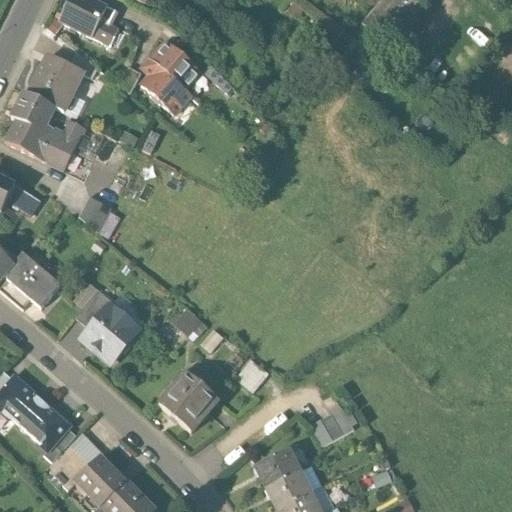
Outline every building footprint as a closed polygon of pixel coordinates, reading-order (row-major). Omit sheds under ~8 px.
[(107,11),(84,0),(70,0),(58,25),(92,41),(100,24),(107,11)] [(414,0),(379,0),(362,24),(391,45),(421,4),(414,0)] [(118,33),(100,24),(92,41),(93,42),(109,50),(118,33)] [(198,75),(165,46),(149,63),(185,96),(192,88),(193,87),(190,84),(198,75)] [(95,72),(75,56),(69,69),(82,76),(82,77),(91,82),(95,72)] [(69,69),(47,58),(27,98),(55,113),(62,116),(82,77),(82,76),(69,69)] [(185,96),(149,63),(145,68),(147,71),(144,75),(149,79),(140,89),(150,98),(149,100),(159,108),(160,107),(173,118),(189,100),(185,96)] [(127,71),(117,90),(129,99),(140,78),(127,71)] [(27,98),(22,96),(9,122),(16,125),(16,123),(43,136),(46,130),(55,113),(27,98)] [(43,136),(16,123),(16,125),(5,146),(63,175),(73,157),(46,143),(48,139),(43,136)] [(84,133),(68,125),(62,136),(46,130),(43,136),(48,139),(46,143),(73,157),(76,151),(84,133)] [(117,144),(87,129),(84,133),(76,151),(106,166),(117,144)] [(14,189),(0,182),(0,215),(2,216),(8,204),(14,189)] [(45,209),(14,189),(8,204),(37,222),(45,209)] [(110,212),(89,201),(79,220),(98,235),(110,212)] [(14,270),(0,258),(0,285),(5,280),(14,270)] [(41,292),(14,270),(5,280),(8,283),(7,284),(17,292),(31,304),(41,292)] [(17,292),(7,284),(0,292),(0,295),(8,302),(17,292)] [(98,294),(74,322),(89,334),(109,311),(110,312),(113,308),(98,294)] [(89,334),(81,344),(109,367),(137,335),(110,312),(109,311),(89,334)] [(268,378),(250,363),(235,381),(253,396),(268,378)] [(4,376),(0,380),(0,398),(13,384),(4,376)] [(186,377),(159,409),(191,437),(219,404),(186,377)] [(50,411),(35,398),(34,400),(14,383),(13,384),(0,398),(0,415),(5,420),(9,422),(12,424),(47,454),(67,432),(68,430),(49,413),(50,411)] [(352,432),(341,411),(329,417),(340,438),(352,432)] [(340,438),(329,417),(319,422),(330,444),(340,438)] [(330,444),(319,422),(308,428),(319,449),(330,444)] [(47,454),(43,459),(52,467),(76,440),(67,432),(47,454)] [(70,450),(47,474),(68,495),(74,489),(73,487),(90,470),(70,450)] [(289,454),(255,471),(266,492),(299,476),(289,454)] [(124,486),(100,461),(90,470),(73,487),(74,489),(97,511),(100,511),(101,511),(153,511),(126,484),(124,486)] [(299,476),(266,492),(275,511),(282,511),(311,498),(299,476)] [(317,511),(311,498),(282,511),(317,511)]
